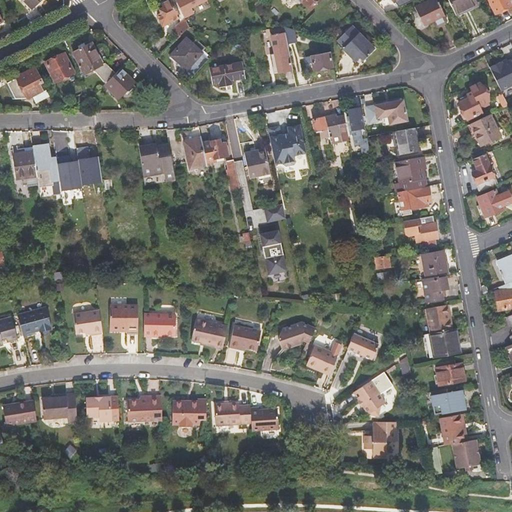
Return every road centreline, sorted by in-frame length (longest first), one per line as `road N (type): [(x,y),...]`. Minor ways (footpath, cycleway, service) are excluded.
road 1 (residential): [(0,384),(135,368),(293,392),(307,413)]
road 2 (residential): [(198,116),(426,71)]
road 3 (residential): [(0,121),(198,116)]
road 4 (residential): [(426,71),(464,250)]
road 5 (residential): [(464,250),(497,429)]
road 6 (residential): [(89,8),(198,116)]
